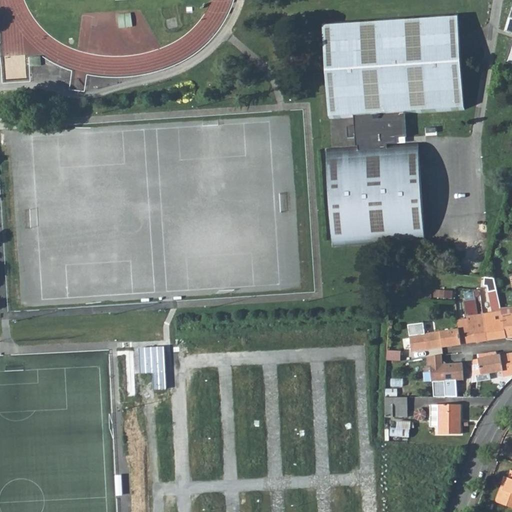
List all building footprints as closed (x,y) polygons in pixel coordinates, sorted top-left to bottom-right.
[(461,40),(461,21),(327,29),(331,120),(355,118),(356,130),(348,130),(348,140),(357,140),(357,149),(320,150),(326,248),(430,243),(425,145),(408,146),(397,146),(397,140),(408,140),(407,116),(465,113),(462,48),(461,40)] [(479,290),(488,291),(487,286),(483,286),(484,277),(481,277),(479,290)] [(492,307),(500,306),(494,278),(484,277),(483,286),(487,286),(488,291),(492,307)] [(474,327),(476,340),(476,342),(488,340),(484,314),(482,314),(475,315),(473,301),(465,302),(468,319),(469,328),(474,327)] [(501,312),(502,316),(511,314),(511,307),(501,309),(501,312)] [(493,313),(484,314),(488,340),(506,338),(502,316),(501,312),(493,313)] [(511,314),(502,316),(506,338),(511,337),(511,314)] [(468,319),(458,320),(459,329),(461,345),(476,342),(476,340),(474,327),(469,328),(468,319)] [(461,345),(459,329),(410,336),(412,352),(461,345)] [(165,384),(163,342),(138,344),(140,369),(152,368),(153,385),(165,384)] [(400,361),(401,351),(387,350),(386,360),(400,361)] [(503,371),(503,377),(511,375),(511,353),(506,354),(497,355),(497,353),(497,352),(489,353),(486,353),(487,357),(479,359),(481,374),(503,371)] [(432,397),(448,397),(448,381),(467,381),(466,364),(446,364),(446,355),(427,357),(427,365),(430,365),(430,382),(431,382),(432,397)] [(418,396),(410,396),(410,406),(418,406),(418,396)] [(386,418),(409,419),(409,397),(387,398),(387,406),(386,416),(386,418)] [(440,434),(461,434),(461,404),(441,404),(441,406),(440,426),(440,434)] [(398,419),(398,427),(391,427),(391,436),(411,436),(412,420),(398,419)] [(511,469),(508,477),(505,476),(502,483),(506,484),(504,488),(502,488),(497,502),(511,506),(511,469)]
